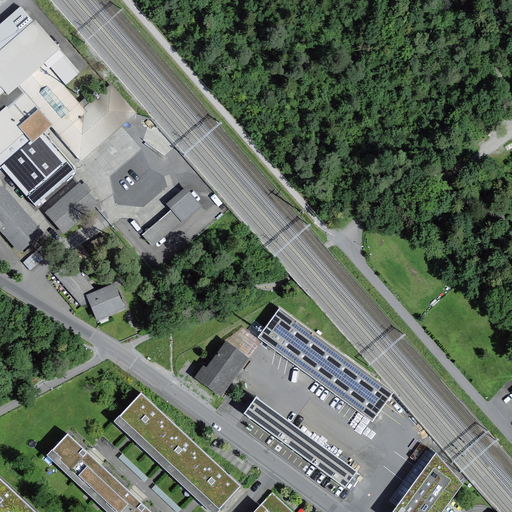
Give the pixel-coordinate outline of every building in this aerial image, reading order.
[(0,55),(35,25),(20,8),(0,25),(0,55)] [(0,55),(0,165),(36,207),(75,172),(41,133),(32,140),(21,127),(40,110),(59,132),(57,134),(80,160),(133,113),(111,88),(92,104),(86,98),(78,105),(63,88),(78,74),(35,25),(0,55)] [(47,214),(63,232),(96,203),(80,185),(47,214)] [(21,252),(41,234),(2,188),(0,189),(0,229),(1,229),(21,252)] [(172,209),(143,235),(153,246),(181,220),(182,221),(200,206),(186,190),(168,205),(172,209)] [(103,235),(86,245),(90,251),(106,240),(103,235)] [(31,268),(51,251),(44,243),(24,260),(31,268)] [(56,274),(83,305),(90,302),(97,318),(123,306),(114,286),(96,294),(69,263),(56,274)] [(372,422),(394,393),(280,308),(258,338),(372,422)] [(223,392),(253,351),(227,332),(197,373),(223,392)] [(152,448),(175,424),(141,393),(119,417),(135,432),(152,448)] [(244,413),(345,487),(356,472),(255,398),(244,413)] [(185,479),(208,455),(175,424),(152,448),(168,463),(185,479)] [(99,495),(115,478),(94,458),(68,434),(52,451),(60,458),(58,460),(90,489),(91,487),(99,495)] [(436,453),(392,511),(442,511),(463,484),(436,453)] [(219,510),(241,486),(208,455),(185,479),(202,495),(219,510)] [(0,511),(21,511),(28,505),(0,478),(0,511)] [(151,511),(135,496),(115,478),(99,495),(107,502),(105,504),(113,511),(151,511)]
